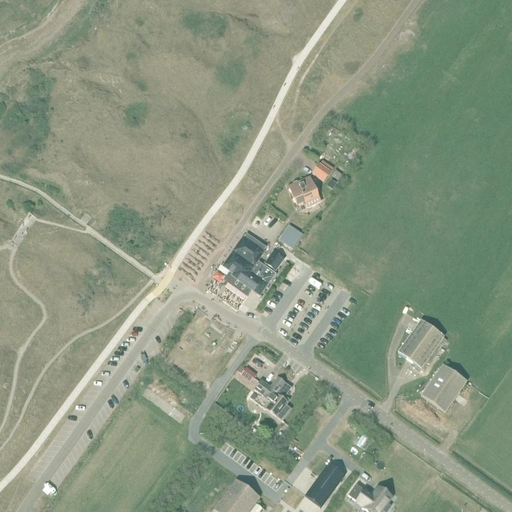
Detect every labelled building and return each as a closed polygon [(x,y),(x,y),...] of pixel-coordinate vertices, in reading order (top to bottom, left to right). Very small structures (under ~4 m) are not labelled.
[(329,126),(326,131),(335,138),(339,133),(329,126)] [(318,166),(311,176),(323,184),(333,170),(322,162),(319,167),(318,166)] [(335,172),(332,177),(338,181),(341,177),(335,172)] [(309,179),(288,188),(296,207),(305,203),(308,209),(321,204),(316,193),(319,191),(317,186),(313,187),(309,179)] [(331,181),(326,188),(331,191),(336,185),(331,181)] [(302,237),(300,235),(294,231),(286,241),(295,248),(302,237)] [(221,266),(217,271),(226,277),(224,281),(228,283),(227,285),(246,299),(251,292),(258,297),(273,276),(256,265),(267,250),(246,235),(223,268),(221,266)] [(273,254),(264,266),(274,273),(282,261),(273,254)] [(420,322),(397,355),(420,371),(443,338),(420,322)] [(442,367),(420,398),(444,415),(466,384),(442,367)] [(249,385),(256,377),(246,369),(245,371),(240,368),(236,373),(241,376),(240,377),(249,385)] [(261,383),(254,392),(270,404),(265,411),(276,419),(281,423),(290,411),(285,408),(289,402),(283,397),(289,389),(277,380),(269,389),(261,383)] [(329,466),(305,499),(321,510),(345,478),(329,466)] [(356,486),(348,498),(363,509),(362,511),(363,511),(387,511),(391,508),(388,505),(392,499),(378,489),(372,497),(356,486)]
